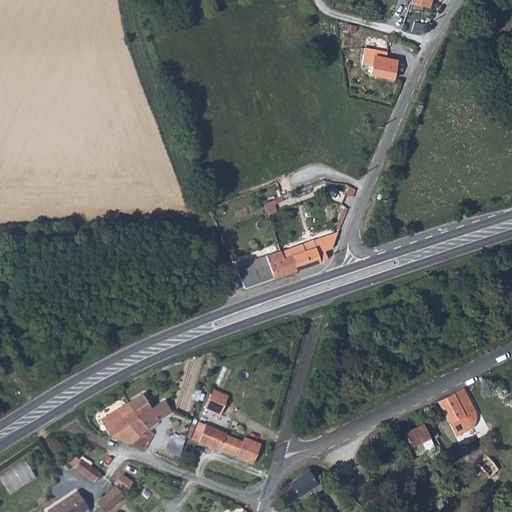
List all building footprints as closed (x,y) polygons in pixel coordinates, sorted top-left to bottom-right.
[(393,0),(383,26),(411,37),(424,2),(424,0),(393,0)] [(394,61),(364,50),(361,58),(369,61),(366,70),(388,76),(394,61)] [(298,189),(301,199),(320,192),(317,182),(298,189)] [(340,205),(347,207),(353,192),(346,189),(340,205)] [(267,213),(285,207),(280,195),(262,202),(267,213)] [(313,238),(281,250),(283,257),(292,254),(298,267),(327,256),(334,239),(330,238),(328,242),(321,241),(315,244),(313,238)] [(292,254),(283,257),(281,250),(247,263),(246,260),(234,265),(244,287),(298,267),(292,254)] [(460,391),(438,403),(449,422),(470,409),(460,391)] [(207,396),(203,413),(220,417),(225,400),(207,396)] [(150,414),(142,400),(127,406),(136,422),(128,447),(141,452),(145,442),(149,439),(147,431),(157,425),(150,414)] [(127,406),(95,421),(91,423),(94,429),(99,428),(105,437),(128,447),(136,422),(127,406)] [(164,407),(150,414),(157,425),(170,418),(164,407)] [(471,411),(470,409),(449,422),(454,430),(456,433),(471,423),(473,419),(473,414),(471,411)] [(419,422),(402,433),(404,436),(414,454),(431,444),(433,442),(426,432),(419,422)] [(197,427),(192,446),(219,453),(220,451),(238,456),(242,442),(224,437),(224,435),(197,427)] [(478,444),(465,429),(459,435),(473,450),(478,444)] [(243,437),(242,442),(238,456),(238,458),(255,463),(260,442),(243,437)] [(187,451),(175,449),(172,461),(184,463),(187,451)] [(81,464),(73,458),(66,469),(75,473),(81,464)] [(0,471),(0,479),(6,492),(34,479),(25,460),(0,471)] [(495,471),(483,460),(477,466),(471,471),(480,479),(486,474),(489,477),(495,471)] [(98,475),(81,464),(75,473),(92,485),(98,475)] [(420,467),(413,470),(418,481),(425,477),(420,467)] [(431,471),(425,474),(425,476),(428,483),(435,480),(431,471)] [(119,473),(111,483),(123,491),(130,481),(119,473)] [(306,477),(289,488),(296,499),(313,489),(306,477)] [(124,503),(116,493),(111,497),(120,505),(124,503)] [(82,511),(75,497),(47,511),(82,511)] [(111,497),(96,508),(98,511),(110,511),(120,505),(111,497)]
